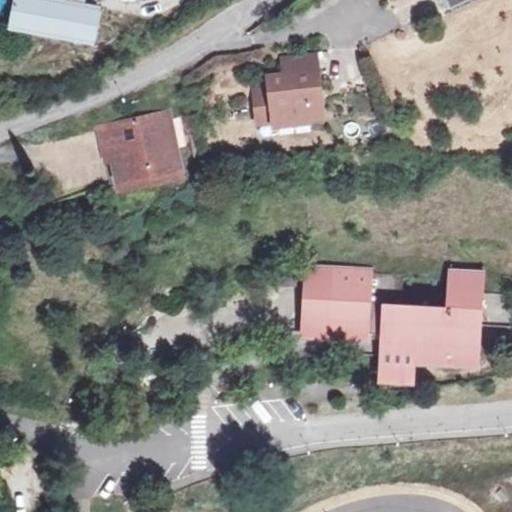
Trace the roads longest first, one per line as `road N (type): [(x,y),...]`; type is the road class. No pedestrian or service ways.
road 1 (residential): [(511,417),(335,428),(199,453),(89,449)]
road 2 (residential): [(244,0),(159,62),(0,129)]
